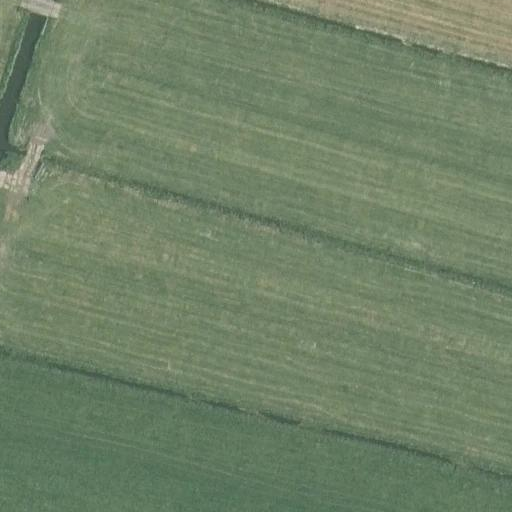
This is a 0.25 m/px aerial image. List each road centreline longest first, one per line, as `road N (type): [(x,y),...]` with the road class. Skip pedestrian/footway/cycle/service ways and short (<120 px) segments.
road 1 (track): [(511,117),(58,12)]
road 2 (track): [(89,22),(0,248)]
road 3 (track): [(352,0),(511,47)]
